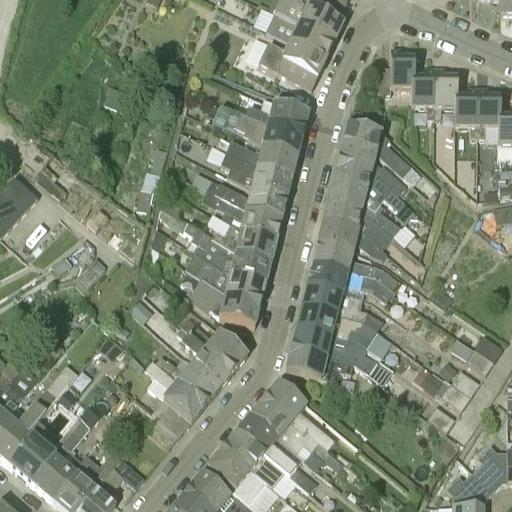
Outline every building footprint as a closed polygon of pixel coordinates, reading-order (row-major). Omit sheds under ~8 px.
[(148,0),(145,7),(156,12),(161,0),(148,0)] [(282,1),(273,19),(333,48),(342,29),(335,26),(343,8),(325,0),(306,0),(301,11),(282,1)] [(499,6),(499,22),(511,21),(511,0),(500,0),(501,6),(499,6)] [(288,50),(324,67),(333,48),(297,31),(288,50)] [(248,42),(240,59),(253,65),(261,48),(248,42)] [(257,72),(292,89),(310,98),(324,67),(288,50),(284,58),(267,51),(257,72)] [(389,57),(389,75),(390,75),(390,96),(410,96),(413,96),(413,84),(413,64),(400,64),(400,57),(389,57)] [(89,62),(88,61),(86,59),(85,58),(75,72),(76,72),(82,77),(92,64),(89,62)] [(376,101),(389,101),(390,101),(390,96),(390,75),(389,75),(376,75),(376,101)] [(425,126),(433,126),(433,76),(423,76),(423,84),(413,84),(413,96),(410,96),(410,115),(425,115),(425,126)] [(455,103),(456,103),(456,84),(443,84),(443,76),(433,76),(433,126),(440,126),(440,115),(453,115),(454,115),(455,103)] [(469,145),(477,145),(477,95),(466,95),(466,103),(456,103),(455,103),(454,115),(453,115),(453,134),(469,134),(469,145)] [(498,122),(499,122),(499,103),(486,103),(486,95),(477,95),(477,145),(483,145),(483,134),(497,135),(498,135),(498,122)] [(122,97),(115,115),(122,118),(129,101),(122,97)] [(267,132),(302,141),(307,120),(271,110),(268,122),(247,114),(244,123),(267,132)] [(262,154),(296,163),(302,141),(267,132),(244,123),(228,117),(218,113),(210,131),(244,146),(262,154)] [(511,164),(511,114),(509,115),(509,122),(499,122),(498,122),(498,135),(497,135),(497,154),(497,165),(511,164)] [(373,159),(375,162),(376,161),(411,192),(420,181),(386,151),(389,147),(381,139),(380,138),(383,125),(369,122),(350,117),(341,152),(373,159)] [(256,176),(291,184),(296,163),(262,154),(244,146),(244,147),(241,155),(220,144),(214,155),(224,161),(256,176)] [(336,171),(368,179),(396,203),(397,202),(405,192),(382,172),(380,174),(374,168),(375,162),(373,159),(341,152),(336,171)] [(140,195),(135,216),(148,219),(152,199),(154,199),(166,158),(152,154),(150,163),(153,165),(149,178),(146,177),(140,195)] [(252,196),(286,205),(291,184),(256,176),(224,161),(219,173),(229,176),(226,184),(237,189),(252,196)] [(67,162),(62,168),(74,178),(79,171),(67,162)] [(383,205),(396,217),(404,208),(397,202),(396,203),(368,179),(336,171),(331,189),(365,197),(379,210),(383,205)] [(66,197),(40,176),(33,185),(59,206),(66,197)] [(246,218),(280,227),(286,205),(252,196),(237,189),(249,196),(247,205),(196,179),(190,189),(220,204),(246,218)] [(180,183),(168,181),(166,190),(179,192),(180,183)] [(0,195),(0,209),(15,223),(33,203),(12,183),(0,195)] [(378,210),(379,210),(365,197),(331,189),(326,209),(360,217),(372,228),(392,244),(400,235),(380,218),(383,214),(378,210)] [(498,204),(510,204),(510,190),(498,190),(498,204)] [(496,197),(484,197),(484,207),(497,207),(496,197)] [(176,226),(176,225),(176,211),(161,203),(159,215),(169,221),(176,226)] [(246,218),(220,204),(215,215),(215,216),(223,221),(219,227),(229,232),(241,239),(275,247),(280,227),(246,218)] [(0,238),(15,223),(0,209),(0,238)] [(382,256),(392,244),(372,228),(360,217),(326,209),(321,228),(356,236),(358,236),(382,256)] [(511,212),(492,216),(495,232),(511,228),(511,212)] [(169,221),(159,215),(158,223),(166,228),(169,221)] [(381,257),(382,256),(358,236),(356,236),(321,228),(316,251),(352,259),(353,260),(355,250),(369,261),(381,267),(386,261),(381,257)] [(200,242),(180,229),(176,235),(183,239),(183,240),(191,245),(188,249),(195,253),(192,260),(193,261),(228,281),(230,283),(264,291),(269,271),(235,262),(210,249),(200,242)] [(241,239),(229,232),(222,243),(205,232),(201,240),(200,242),(210,249),(235,262),(269,271),(275,247),(241,239)] [(155,235),(150,253),(157,258),(166,243),(155,235)] [(374,287),(392,300),(400,289),(381,274),(351,267),(353,260),(352,259),(316,251),(311,271),(357,282),(374,287)] [(157,258),(150,253),(147,267),(153,269),(159,259),(158,258),(157,258)] [(230,283),(228,281),(193,261),(184,277),(199,286),(224,303),(259,312),(264,291),(230,283)] [(89,262),(71,281),(84,294),(102,274),(89,262)] [(62,264),(51,273),(57,282),(69,273),(62,264)] [(370,299),(385,310),(392,300),(374,287),(357,282),(311,271),(305,293),(342,302),(343,300),(345,293),(370,299)] [(217,322),(217,325),(254,334),(259,312),(224,303),(199,286),(187,305),(206,320),(209,316),(217,322)] [(427,303),(443,316),(452,304),(436,292),(427,303)] [(343,300),(342,302),(305,293),(300,315),(363,331),(375,339),(383,328),(367,318),(359,317),(362,305),(343,300)] [(153,319),(138,306),(129,318),(143,330),(153,319)] [(87,320),(80,314),(74,321),(81,327),(87,320)] [(369,349),(375,339),(363,331),(300,315),(295,335),(358,351),(358,350),(353,349),(355,341),(359,342),(369,349)] [(200,352),(233,379),(246,362),(217,338),(211,345),(188,325),(180,335),(184,338),(200,352)] [(116,342),(122,332),(113,327),(107,337),(116,342)] [(195,364),(189,370),(189,371),(190,372),(218,396),(233,379),(200,352),(184,338),(180,335),(175,340),(183,346),(179,351),(195,364)] [(356,360),(358,351),(295,335),(289,356),(327,365),(337,368),(354,372),(361,377),(380,392),(384,387),(372,378),(377,369),(356,360)] [(472,356),(493,368),(502,355),(482,341),(472,356)] [(123,356),(108,343),(97,356),(113,369),(123,356)] [(484,382),(493,368),(472,356),(455,345),(449,355),(466,367),(465,368),(484,382)] [(355,373),(361,377),(354,372),(337,368),(327,365),(289,356),(284,378),(336,391),(338,379),(350,382),(352,372),(355,373)] [(144,374),(132,362),(127,367),(130,370),(131,369),(140,378),(144,374)] [(154,369),(161,375),(206,410),(218,396),(190,372),(189,371),(189,370),(182,365),(175,373),(166,366),(165,367),(160,362),(154,369)] [(156,424),(179,442),(190,430),(206,410),(161,375),(154,369),(151,367),(144,376),(154,385),(147,393),(162,406),(151,420),(156,424)] [(438,377),(448,386),(457,377),(447,367),(438,377)] [(23,421),(16,414),(7,423),(10,426),(0,436),(0,466),(5,471),(37,430),(36,430),(77,381),(65,371),(23,421)] [(0,398),(0,436),(10,426),(7,423),(16,414),(35,390),(38,386),(24,374),(22,372),(0,398)] [(460,418),(469,404),(450,390),(445,386),(444,388),(428,376),(418,389),(434,400),(435,399),(460,418)] [(450,390),(469,404),(479,390),(459,376),(450,390)] [(300,418),(306,412),(277,388),(262,406),(325,458),(335,447),(300,418)] [(342,473),(332,464),(325,458),(262,406),(248,423),(277,447),(278,447),(304,467),(311,458),(337,479),(342,473)] [(445,439),(455,426),(435,412),(426,425),(445,439)] [(272,453),(277,447),(248,423),(235,439),(283,481),(284,480),(308,499),(316,490),(272,453)] [(156,424),(145,437),(167,456),(179,442),(156,424)] [(60,450),(28,490),(50,508),(82,469),(69,458),(89,434),(78,425),(58,448),(60,450)] [(5,471),(28,490),(60,450),(58,448),(37,430),(5,471)] [(271,496),(283,481),(235,439),(220,457),(263,494),(265,491),(271,496)] [(471,480),(491,500),(500,490),(500,459),(495,459),(489,453),(476,466),(480,470),(471,480)] [(248,511),(263,494),(220,457),(206,473),(221,486),(235,497),(231,502),(242,511),(248,511)] [(332,464),(342,473),(348,466),(337,457),(333,462),(332,464)] [(511,457),(505,458),(505,459),(500,459),(500,490),(511,490),(511,457)] [(50,508),(54,511),(84,511),(122,466),(121,465),(116,470),(113,467),(109,471),(104,467),(94,479),(82,469),(50,508)] [(122,466),(84,511),(111,511),(100,502),(107,494),(112,497),(122,485),(135,495),(144,484),(122,466)] [(451,509),(482,509),(491,500),(471,480),(466,474),(457,483),(458,484),(445,497),(451,503),(451,509)] [(242,511),(231,502),(229,504),(216,493),(200,480),(185,499),(199,511),(242,511)] [(199,511),(185,499),(173,511),(199,511)]
